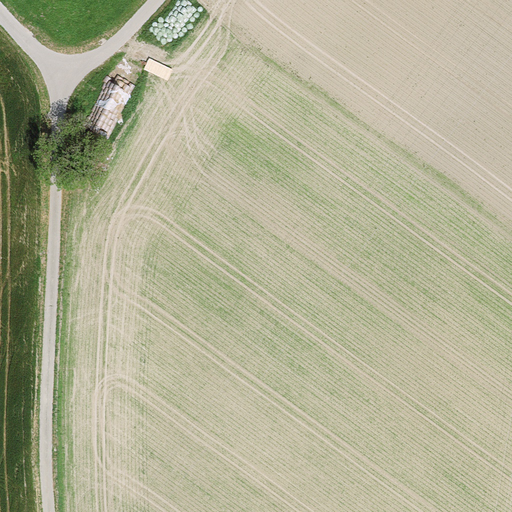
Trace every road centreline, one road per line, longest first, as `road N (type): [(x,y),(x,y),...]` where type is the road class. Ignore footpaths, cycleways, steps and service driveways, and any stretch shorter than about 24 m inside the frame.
road 1 (residential): [(55,511),(47,411),(59,71)]
road 2 (residential): [(59,71),(113,45),(158,0)]
